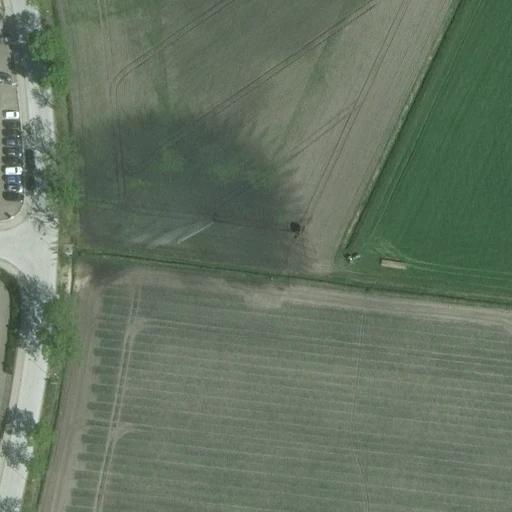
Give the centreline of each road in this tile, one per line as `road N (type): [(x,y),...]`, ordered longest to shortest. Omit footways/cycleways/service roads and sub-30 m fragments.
road 1 (unclassified): [(43,258),(40,143),(17,0)]
road 2 (unclassified): [(5,511),(22,444),(43,258)]
